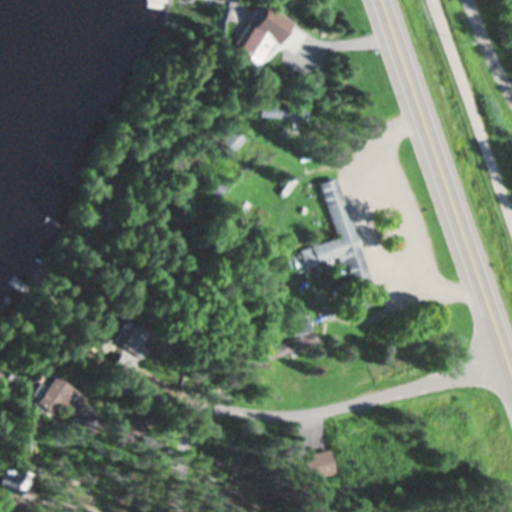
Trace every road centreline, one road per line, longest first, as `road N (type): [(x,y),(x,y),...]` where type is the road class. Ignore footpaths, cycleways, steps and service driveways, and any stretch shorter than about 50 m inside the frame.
road 1 (primary): [(511,373),(379,0)]
road 2 (residential): [(508,362),(305,417),(153,434)]
